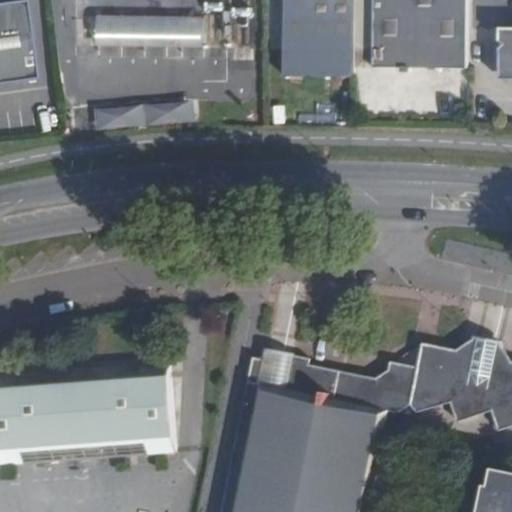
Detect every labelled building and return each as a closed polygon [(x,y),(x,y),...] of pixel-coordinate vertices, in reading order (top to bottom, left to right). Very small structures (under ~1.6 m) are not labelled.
[(0,0),(0,78),(37,74),(27,0),(0,0)] [(285,0),(284,75),(354,76),(354,0),(285,0)] [(375,0),(374,67),(468,69),(469,0),(375,0)] [(145,48),(158,48),(204,48),(204,18),(159,17),(146,17),(98,17),(98,47),(145,48)] [(511,28),(503,28),(503,76),(511,75),(511,28)] [(198,122),(197,102),(98,105),(99,125),(198,122)] [(423,365),(414,403),(420,410),(453,397),(462,420),(494,408),(501,430),(511,426),(511,358),(503,343),(490,340),(479,338),(458,352),(427,344),(423,365)] [(414,403),(423,365),(396,358),(391,379),(312,361),(313,356),(281,349),(267,345),(265,354),(262,353),(258,353),(253,352),(229,469),(219,511),(367,511),(390,409),(399,409),(414,403)] [(0,466),(178,455),(173,366),(0,376),(0,466)] [(511,511),(511,474),(495,471),(491,491),(485,490),(481,511),(511,511)]
